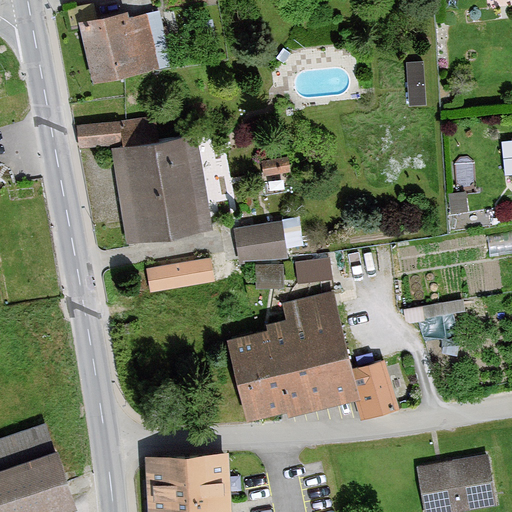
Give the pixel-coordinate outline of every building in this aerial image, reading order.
[(154,8),(78,25),(91,83),(166,66),(154,8)] [(409,99),(428,99),(427,56),(408,56),(409,99)] [(201,131),(117,143),(130,237),(214,225),(201,131)] [(288,217),(241,223),(245,259),(292,253),(288,217)] [(511,231),(495,234),(497,248),(511,245),(511,231)] [(329,251),(298,257),(301,278),(333,273),(329,251)] [(216,254),(146,265),(157,331),(226,320),(216,254)] [(286,324),(230,337),(249,419),(287,410),(289,418),(356,404),(362,402),(352,372),(336,289),(281,302),(286,324)] [(400,410),(385,361),(352,372),(362,402),(356,404),(362,422),(400,410)] [(0,472),(52,456),(42,427),(0,439),(0,472)] [(489,452),(419,466),(427,511),(476,511),(500,507),(489,452)] [(230,511),(228,453),(147,457),(149,511),(230,511)] [(0,511),(69,511),(76,510),(58,455),(52,456),(0,472),(0,511)]
